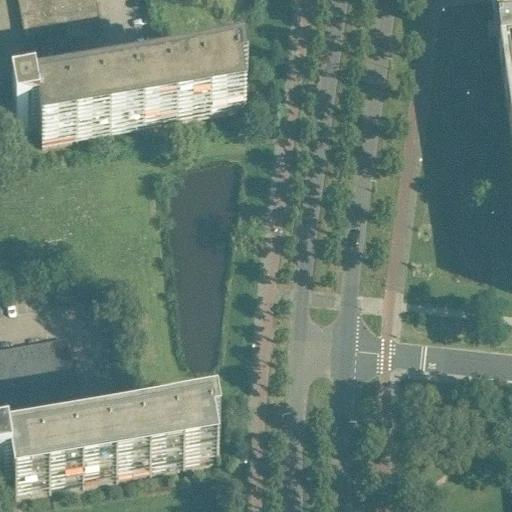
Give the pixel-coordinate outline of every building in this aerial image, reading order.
[(44,2),(46,13),(56,12),(54,0),(44,2)] [(59,0),(62,11),(71,9),(69,0),(59,0)] [(96,4),(95,0),(69,0),(71,9),(96,4)] [(511,0),(502,0),(490,2),(511,151),(511,0)] [(46,13),(44,2),(43,2),(42,1),(19,5),(21,18),(46,13)] [(99,17),(96,4),(71,9),(73,21),(99,17)] [(62,11),(64,23),(73,21),(71,9),(62,11)] [(46,13),(48,26),(58,24),(56,12),(46,13)] [(48,26),(46,13),(21,18),(23,30),(48,26)] [(101,29),(99,17),(73,21),(76,34),(79,33),(101,29)] [(64,23),(66,36),(76,34),(73,21),(64,23)] [(48,26),(51,38),(60,37),(58,24),(48,26)] [(51,38),(48,26),(23,30),(26,43),(51,38)] [(103,42),(101,29),(79,33),(81,46),(103,42)] [(66,36),(71,61),(80,59),(83,59),(81,46),(79,33),(76,34),(66,36)] [(51,38),(53,51),(63,49),(60,37),(51,38)] [(53,51),(51,38),(26,43),(28,56),(53,51)] [(106,61),(103,42),(81,46),(83,59),(104,55),(105,61),(106,61)] [(53,51),(55,64),(65,62),(63,49),(53,51)] [(55,64),(53,51),(28,56),(30,68),(55,64)] [(218,64),(216,64),(219,80),(212,81),(211,76),(51,103),(50,92),(48,93),(49,102),(13,108),(17,135),(39,131),(42,151),(44,151),(44,149),(75,144),(75,146),(78,145),(77,143),(109,138),(109,140),(111,140),(111,138),(142,132),(143,134),(145,134),(144,132),(176,127),(176,129),(178,128),(178,127),(210,121),(210,123),(212,123),(211,121),(243,116),(243,118),(245,117),(238,77),(220,80),(218,64)] [(67,343),(42,347),(44,358),(69,354),(67,343)] [(48,379),(46,368),(44,358),(42,347),(27,350),(30,371),(21,373),(22,383),(24,394),(26,404),(51,400),(49,390),(48,379)] [(19,362),(21,373),(30,371),(27,350),(17,351),(19,362)] [(0,365),(19,362),(17,351),(0,354),(0,365)] [(71,364),(69,354),(44,358),(46,368),(71,364)] [(0,376),(21,373),(19,362),(0,365),(0,376)] [(73,375),(71,364),(46,368),(48,379),(73,375)] [(0,386),(22,383),(21,373),(0,376),(0,386)] [(75,385),(73,375),(48,379),(49,390),(75,385)] [(0,397),(24,394),(22,383),(0,386),(0,397)] [(77,402),(75,385),(49,390),(51,400),(75,396),(76,402),(77,402)] [(26,404),(24,394),(0,397),(0,404),(1,409),(26,404)] [(190,416),(188,416),(191,430),(185,431),(184,427),(85,443),(79,412),(78,412),(76,406),(3,418),(9,455),(0,456),(0,484),(12,482),(15,503),(18,502),(17,500),(48,495),(48,497),(51,496),(50,495),(82,489),(82,491),(85,491),(84,489),(116,483),(116,485),(118,485),(118,483),(149,478),(150,480),(151,479),(151,477),(183,472),(183,474),(185,474),(185,472),(216,466),(216,468),(218,468),(211,427),(192,430),(190,416)]
